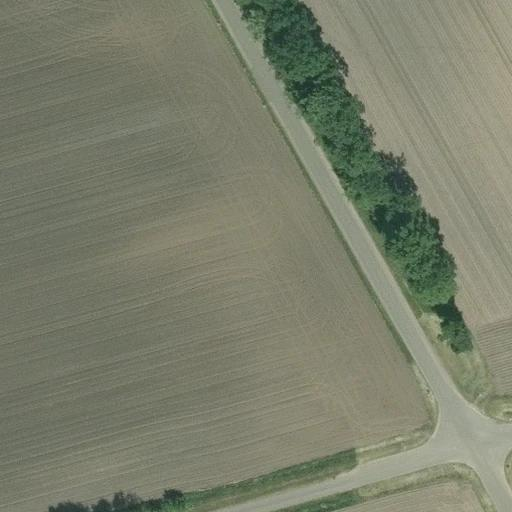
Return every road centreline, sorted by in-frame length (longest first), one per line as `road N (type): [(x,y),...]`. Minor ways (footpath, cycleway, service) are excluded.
road 1 (tertiary): [(474,450),(223,0)]
road 2 (unclassified): [(247,511),(474,450)]
